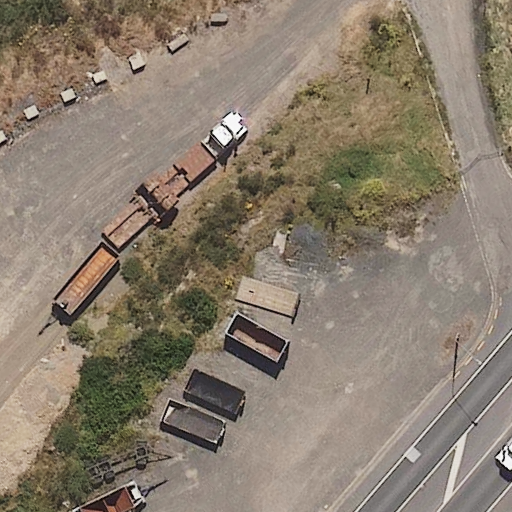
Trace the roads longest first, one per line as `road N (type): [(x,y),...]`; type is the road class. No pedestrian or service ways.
road 1 (track): [(436,0),(460,114),(511,215)]
road 2 (secondary): [(377,511),(511,353)]
